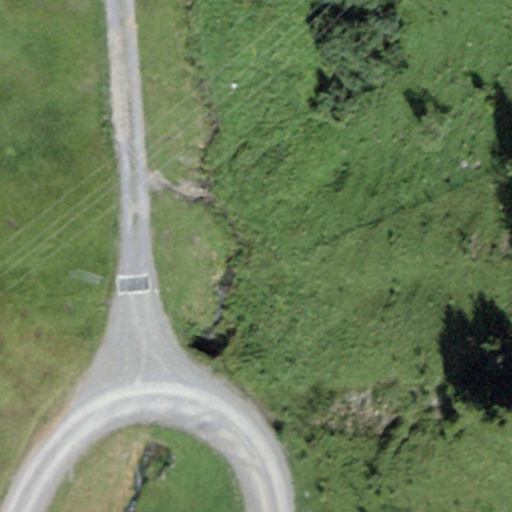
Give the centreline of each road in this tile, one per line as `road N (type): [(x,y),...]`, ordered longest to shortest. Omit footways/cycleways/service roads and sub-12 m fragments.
road 1 (track): [(148,405),(118,0)]
road 2 (track): [(148,405),(207,410),(263,452),(280,511)]
road 3 (track): [(21,511),(31,484),(89,425),(148,405)]
